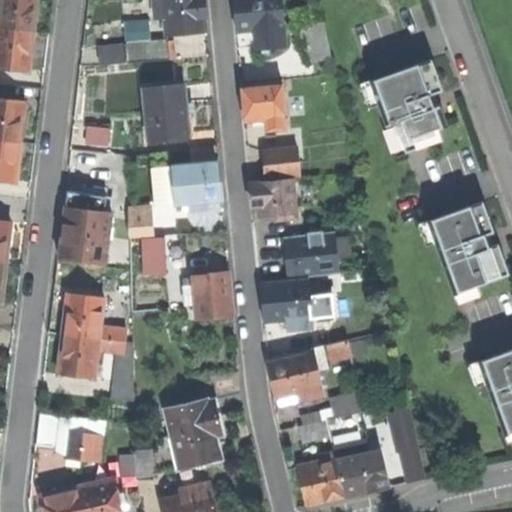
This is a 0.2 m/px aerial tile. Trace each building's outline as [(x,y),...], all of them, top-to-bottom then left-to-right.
[(0,0),(0,30),(32,34),(34,6),(35,0),(0,0)] [(162,0),(165,22),(166,35),(206,32),(204,9),(202,0),(162,0)] [(256,48),(286,45),(281,0),(234,0),(236,16),(237,31),(255,30),(256,48)] [(308,64),(332,58),(323,19),(299,25),(308,64)] [(126,40),(150,38),(149,20),(125,22),(126,40)] [(0,70),(27,74),(28,62),(32,34),(0,30),(0,70)] [(126,45),(128,62),(170,60),(169,42),(126,45)] [(100,64),(128,62),(126,45),(99,46),(100,64)] [(384,128),(392,125),(403,155),(438,142),(432,131),(443,127),(431,96),(439,92),(432,75),(428,62),(368,84),(384,128)] [(266,119),(284,118),(285,118),(282,80),(242,84),(244,107),(246,121),(266,119)] [(187,107),(185,84),(144,88),(149,141),(190,137),(187,107)] [(24,104),(0,101),(0,142),(18,144),(22,116),(24,104)] [(285,129),(284,118),(266,119),(267,131),(285,129)] [(85,144),(106,147),(108,131),(87,129),(85,144)] [(15,173),(18,144),(0,142),(0,182),(14,184),(15,173)] [(263,150),(266,178),(301,174),(298,146),(263,150)] [(192,165),(218,162),(217,147),(191,149),(192,165)] [(220,180),(218,162),(192,165),(171,167),(175,204),(193,202),(222,200),(220,180)] [(155,206),(175,204),(171,167),(152,168),(155,206)] [(277,219),(297,217),(294,178),(251,182),(253,199),(254,207),(259,206),(260,217),(276,215),(277,219)] [(66,207),(105,211),(106,199),(93,198),(94,195),(68,192),(66,207)] [(479,205),(425,224),(450,296),(504,277),(494,246),(490,248),(487,240),(485,236),(490,234),(479,205)] [(105,211),(66,207),(60,258),(105,263),(111,212),(105,211)] [(154,235),(152,209),(130,210),(132,237),(154,235)] [(8,232),(9,224),(0,222),(0,263),(4,264),(8,232)] [(287,262),(288,279),(340,274),(335,232),(288,237),(290,262),(287,262)] [(164,238),(142,240),(145,275),(167,273),(164,238)] [(193,274),(194,287),(195,302),(196,318),(233,316),(231,293),(230,271),(193,274)] [(295,328),(314,326),(313,318),(311,295),(310,293),(320,292),(319,278),(261,284),(263,308),(265,322),(294,319),(295,328)] [(186,303),(195,302),(194,287),(185,287),(186,303)] [(332,293),(311,295),(313,318),(335,316),(332,293)] [(66,313),(63,334),(126,341),(127,329),(101,326),(104,298),(68,295),(66,313)] [(59,374),(95,378),(98,351),(125,353),(126,341),(63,334),(61,356),(59,374)] [(349,341),(329,346),(332,361),(352,356),(349,341)] [(315,395),(322,393),(313,350),(269,361),(274,381),(278,397),(296,393),(298,402),(316,397),(315,395)] [(511,350),(475,365),(501,437),(511,432),(511,350)] [(325,400),(329,419),(360,411),(363,411),(359,392),(325,400)] [(209,401),(209,398),(166,408),(180,469),(222,460),(216,436),(224,434),(221,422),(216,399),(209,401)] [(410,482),(426,478),(426,476),(411,410),(391,413),(400,452),(403,451),(410,482)] [(335,452),(336,458),(364,452),(362,444),(368,442),(360,411),(329,419),(327,419),(331,435),(335,452)] [(34,447),(54,449),(56,418),(37,417),(34,447)] [(303,442),(331,435),(327,419),(300,426),(303,442)] [(67,460),(79,461),(81,435),(70,434),(67,460)] [(79,461),(90,462),(93,436),(81,435),(79,461)] [(364,452),(336,458),(345,497),(370,491),(390,486),(382,451),(365,455),(364,452)] [(133,482),(148,482),(149,453),(133,452),(133,482)] [(301,479),(307,506),(345,497),(336,458),(335,452),(324,455),(326,460),(298,467),(301,479)] [(119,511),(112,481),(75,489),(79,511),(119,511)] [(180,492),(180,496),(158,502),(160,511),(211,511),(206,486),(180,492)] [(38,496),(41,511),(79,511),(75,489),(38,496)]
